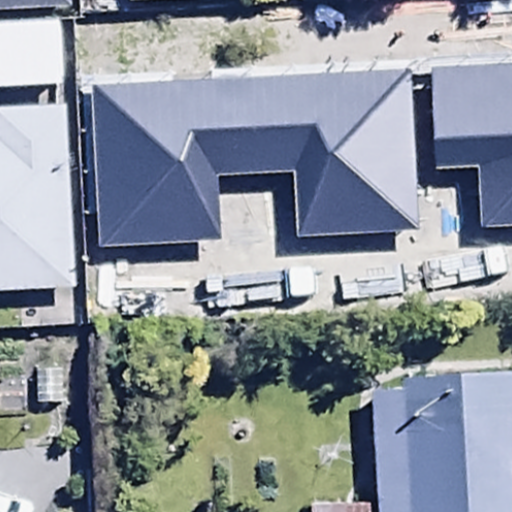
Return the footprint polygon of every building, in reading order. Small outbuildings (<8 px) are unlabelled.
[(0,0),(0,12),(70,10),(69,0),(0,0)] [(239,0),(123,0),(124,14),(239,11),(239,0)] [(511,18),(493,19),(495,106),(511,105),(511,18)] [(59,22),(0,24),(0,88),(61,86),(59,22)] [(113,75),(113,120),(167,120),(167,75),(113,75)] [(342,197),(345,266),(488,261),(486,201),(451,202),(448,110),(395,112),(394,83),(351,84),(352,129),(329,130),(330,153),(307,154),(308,198),(342,197)] [(0,296),(75,293),(67,112),(0,115),(0,296)] [(329,248),(234,254),(238,323),(333,318),(329,248)] [(511,511),(511,370),(370,377),(375,511),(511,511)] [(369,511),(369,502),(313,505),(313,511),(369,511)]
